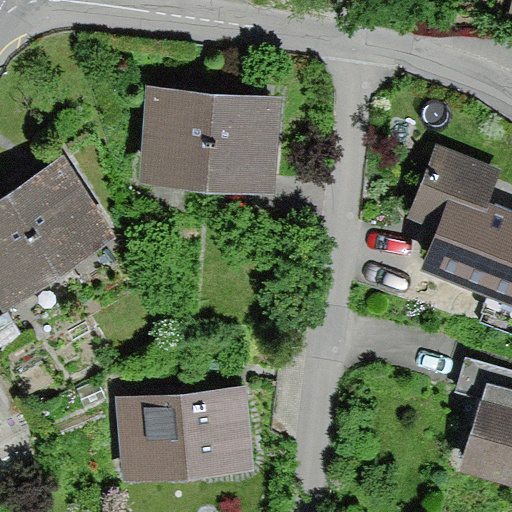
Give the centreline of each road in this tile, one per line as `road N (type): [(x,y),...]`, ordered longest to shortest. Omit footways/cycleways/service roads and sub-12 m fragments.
road 1 (unclassified): [(305,511),(358,47)]
road 2 (residential): [(46,0),(358,47)]
road 3 (residential): [(358,47),(511,95)]
